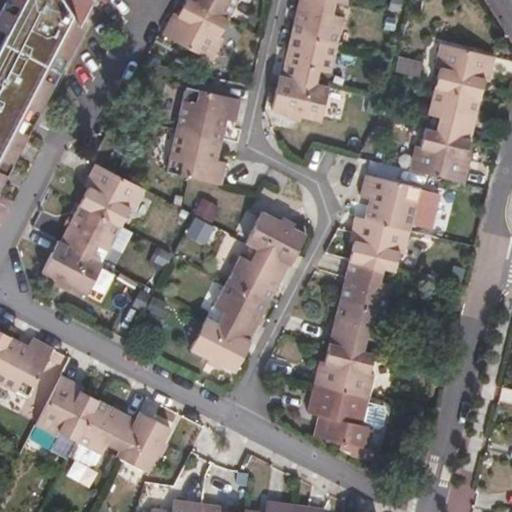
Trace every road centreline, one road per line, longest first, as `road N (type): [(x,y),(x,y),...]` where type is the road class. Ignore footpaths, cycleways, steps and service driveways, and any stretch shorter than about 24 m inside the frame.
road 1 (residential): [(241,417),(332,218),(323,181),(251,147),(276,0)]
road 2 (residential): [(154,4),(92,115),(58,142),(0,261)]
road 3 (residential): [(0,276),(5,297),(241,417)]
road 4 (residential): [(430,511),(488,255)]
road 5 (residential): [(241,417),(418,511)]
